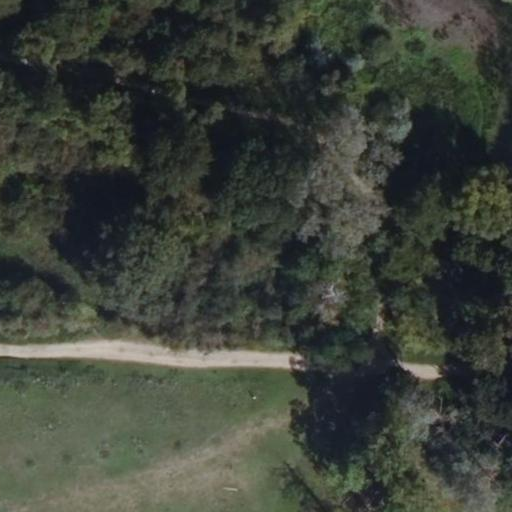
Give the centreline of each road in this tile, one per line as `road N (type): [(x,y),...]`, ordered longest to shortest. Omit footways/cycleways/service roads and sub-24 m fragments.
road 1 (track): [(375,362),(0,348)]
road 2 (track): [(511,373),(375,362)]
